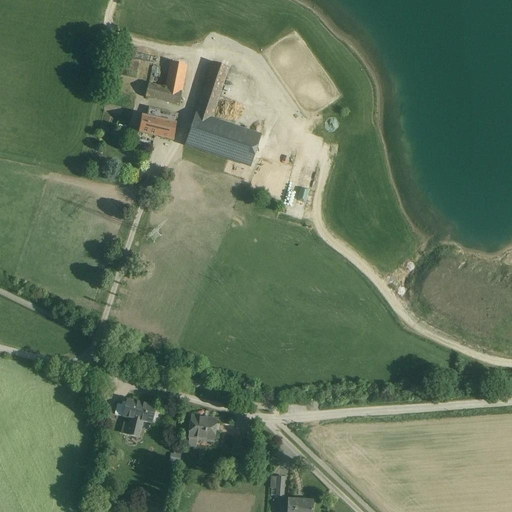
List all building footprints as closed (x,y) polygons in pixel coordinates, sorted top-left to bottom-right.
[(165,88),(182,92),(187,66),(170,62),(165,88)] [(229,68),(213,63),(185,144),(250,166),(260,137),(211,120),(229,68)] [(165,88),(148,84),(145,97),(179,105),(182,92),(165,88)] [(177,115),(149,108),(146,118),(141,116),(138,133),(173,141),(177,115)] [(310,161),(317,163),(319,154),(312,152),(310,161)] [(112,396),(101,393),(98,405),(108,408),(112,396)] [(156,406),(124,398),(122,406),(116,404),(113,416),(129,420),(127,426),(123,425),(121,434),(141,439),(144,425),(151,426),(156,406)] [(218,419),(190,415),(187,437),(214,441),(218,419)] [(252,439),(236,437),(233,459),(250,460),(252,439)] [(186,449),(180,448),(178,463),(184,464),(186,449)] [(281,477),(273,476),(272,496),(280,496),(281,477)] [(311,511),(312,502),(286,500),(285,511),(311,511)]
